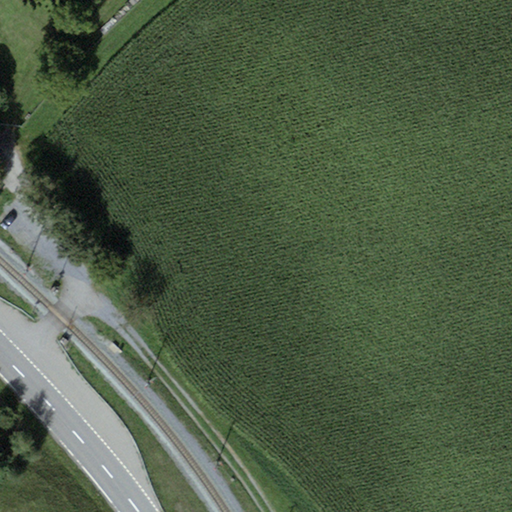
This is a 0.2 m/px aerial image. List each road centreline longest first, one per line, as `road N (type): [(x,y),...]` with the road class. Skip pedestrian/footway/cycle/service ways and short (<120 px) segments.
road 1 (track): [(265,511),(215,438),(82,289)]
road 2 (primary): [(0,352),(137,511)]
road 3 (track): [(0,177),(82,289)]
